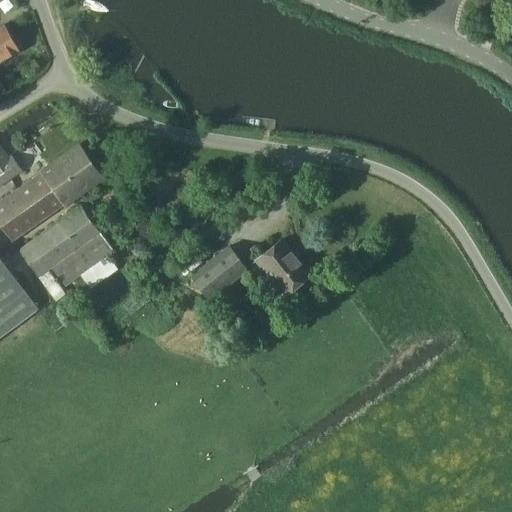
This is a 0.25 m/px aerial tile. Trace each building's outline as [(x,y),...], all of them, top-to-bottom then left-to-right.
[(0,60),(19,49),(5,25),(0,27),(0,60)] [(9,155),(0,141),(0,187),(26,169),(14,152),(9,155)] [(67,204),(103,178),(77,142),(41,168),(42,170),(0,200),(0,219),(15,240),(66,203),(67,204)] [(81,205),(20,249),(39,276),(52,266),(65,285),(81,274),(107,254),(114,250),(81,205)] [(284,296),(311,274),(282,238),(255,260),(284,296)] [(210,300),(249,269),(229,244),(190,275),(210,300)] [(107,254),(81,274),(91,287),(118,268),(107,254)] [(0,337),(39,308),(0,256),(0,337)]
